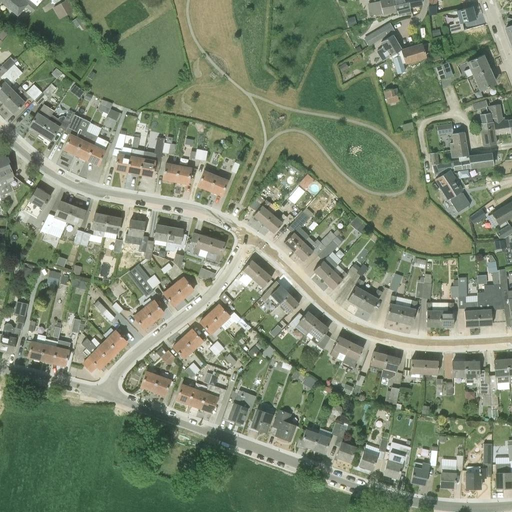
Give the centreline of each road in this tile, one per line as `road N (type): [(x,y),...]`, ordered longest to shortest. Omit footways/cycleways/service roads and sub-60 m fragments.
road 1 (residential): [(511,505),(401,499),(105,393)]
road 2 (unclassified): [(511,340),(411,342),(358,328),(248,235)]
road 3 (unclassified): [(248,235),(193,209),(68,181),(0,127)]
road 4 (residential): [(105,393),(123,366),(212,291),(248,235)]
